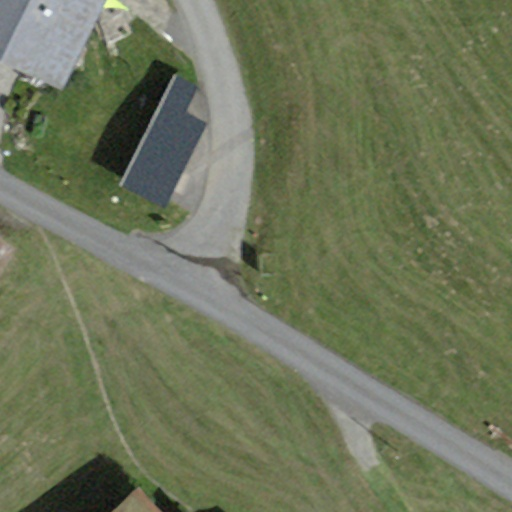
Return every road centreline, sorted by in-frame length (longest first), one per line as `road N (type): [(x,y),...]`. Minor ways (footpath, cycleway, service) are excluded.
road 1 (tertiary): [(187,287),(511,483)]
road 2 (unclassified): [(192,0),(226,74),(234,172),(218,230),(187,287)]
road 3 (tertiary): [(0,189),(187,287)]
road 4 (track): [(400,511),(344,404),(351,390)]
